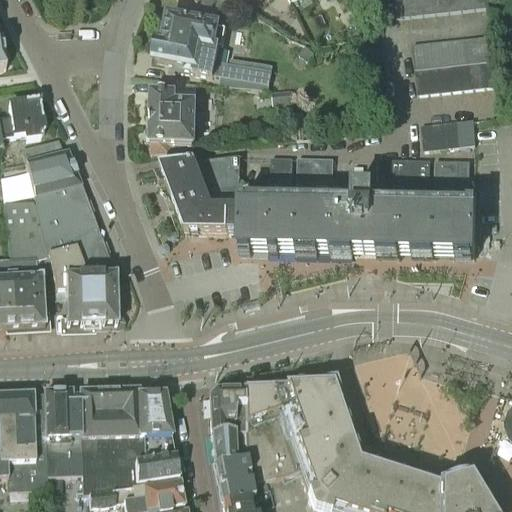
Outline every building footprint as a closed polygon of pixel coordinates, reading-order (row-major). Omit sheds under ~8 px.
[(197,7),(194,23),(193,23),(192,28),(169,23),(164,50),(158,48),(155,65),(174,69),(173,76),(212,83),(212,81),(220,82),(218,92),(266,101),(271,76),(229,68),(228,73),(214,71),(218,53),(221,54),(225,34),(212,32),(211,26),(223,10),(208,0),(197,0),(194,6),(197,7)] [(208,0),(223,10),(229,0),(208,0)] [(409,21),(407,0),(393,0),(395,22),(409,21)] [(420,0),(407,0),(409,21),(422,19),(420,0)] [(433,0),(420,0),(422,19),(435,18),(433,0)] [(446,0),(433,0),(435,18),(448,17),(446,0)] [(459,0),(446,0),(448,17),(461,15),(459,0)] [(472,0),(459,0),(461,15),(474,14),(472,0)] [(486,0),(472,0),(474,14),(488,12),(486,0)] [(491,41),(478,42),(480,68),(482,68),(493,67),(491,41)] [(480,68),(478,42),(464,44),(467,70),(470,69),(480,68)] [(467,70),(464,44),(451,45),(454,71),(459,70),(467,70)] [(451,45),(438,47),(440,72),(448,72),(454,71),(451,45)] [(440,72),(438,47),(424,48),(427,74),(437,73),(440,72)] [(427,74),(424,48),(411,50),(414,75),(426,74),(427,74)] [(496,92),(493,67),(482,68),(484,93),(496,92)] [(482,68),(480,68),(470,69),(473,94),(484,93),(482,68)] [(470,69),(467,70),(459,70),(462,96),(473,94),(470,69)] [(459,70),(454,71),(448,72),(451,97),(462,96),(459,70)] [(448,72),(440,72),(437,73),(439,98),(451,97),(448,72)] [(437,73),(427,74),(426,74),(428,99),(439,98),(437,73)] [(428,99),(426,74),(414,75),(416,101),(428,99)] [(169,88),(169,100),(151,99),(150,150),(151,150),(150,161),(186,157),(186,151),(196,152),(197,111),(201,110),(202,89),(169,88)] [(281,121),(293,120),(292,95),(271,97),(272,111),(280,110),(281,121)] [(0,155),(1,155),(0,146),(0,144),(11,143),(12,145),(22,144),(22,147),(39,145),(43,139),(38,107),(7,112),(9,124),(0,124),(0,155)] [(475,152),(484,152),(484,134),(511,134),(511,122),(476,122),(475,152)] [(473,125),(459,126),(462,152),(474,151),(473,125)] [(462,152),(459,126),(446,128),(449,154),(462,152)] [(449,154),(446,128),(433,129),(436,155),(449,154)] [(436,155),(433,129),(420,131),(423,156),(436,155)] [(77,253),(99,244),(66,158),(62,159),(58,147),(57,146),(21,155),(34,211),(33,211),(47,264),(77,253)] [(238,213),(239,189),(239,163),(161,172),(159,172),(184,240),(227,240),(227,239),(238,239),(238,213)] [(238,213),(238,239),(238,241),(238,257),(331,259),(473,262),(474,209),(468,209),(469,167),(434,166),(433,219),(428,219),(429,166),(378,165),(376,217),(371,217),(372,196),(343,195),(343,191),(331,191),(332,165),(297,164),(295,216),(290,215),(291,164),(270,164),(269,190),(239,189),(238,213)] [(47,264),(33,211),(32,208),(2,210),(9,267),(34,268),(47,264)] [(114,283),(99,244),(77,253),(86,276),(87,284),(91,284),(114,283)] [(77,253),(47,264),(53,288),(53,298),(64,298),(65,334),(88,333),(88,335),(92,335),(91,284),(87,284),(86,276),(77,253)] [(12,314),(9,267),(0,267),(0,337),(6,337),(5,314),(12,314)] [(34,268),(9,267),(12,314),(5,314),(6,337),(22,335),(45,334),(45,330),(42,330),(38,273),(35,273),(34,268)] [(114,283),(91,284),(92,335),(96,334),(96,333),(115,333),(114,283)] [(258,303),(241,307),(243,314),(260,310),(258,303)] [(243,394),(243,395),(243,439),(244,459),(248,458),(255,488),(298,478),(309,511),(485,511),(469,484),(438,493),(360,468),(333,390),(243,394)] [(243,439),(243,395),(241,395),(241,396),(240,396),(240,397),(214,397),(208,403),(210,439),(234,439),(243,439)] [(118,398),(100,398),(79,399),(82,502),(88,501),(133,492),(133,470),(142,469),(141,450),(140,445),(138,441),(136,397),(134,397),(134,398),(125,399),(118,399),(118,398)] [(157,397),(136,397),(138,441),(140,445),(141,450),(171,449),(163,401),(157,397)] [(82,502),(79,399),(78,399),(78,403),(70,403),(70,399),(66,399),(66,400),(47,400),(42,400),(45,485),(81,483),(81,502),(82,502)] [(42,400),(7,402),(10,461),(2,461),(2,467),(0,467),(0,485),(6,485),(6,497),(33,496),(33,511),(45,511),(45,485),(42,400)] [(10,461),(7,402),(0,401),(0,467),(2,467),(2,461),(10,461)] [(234,439),(210,439),(213,470),(214,471),(235,468),(234,439)] [(171,449),(141,450),(142,469),(133,470),(133,492),(140,491),(178,485),(171,449)] [(246,467),(235,468),(214,471),(221,508),(253,504),(246,467)] [(48,501),(61,501),(61,485),(48,485),(48,501)] [(266,486),(259,488),(260,496),(268,494),(266,486)] [(140,491),(133,492),(88,501),(88,511),(114,511),(114,509),(122,509),(122,511),(182,511),(178,488),(141,495),(140,491)]
